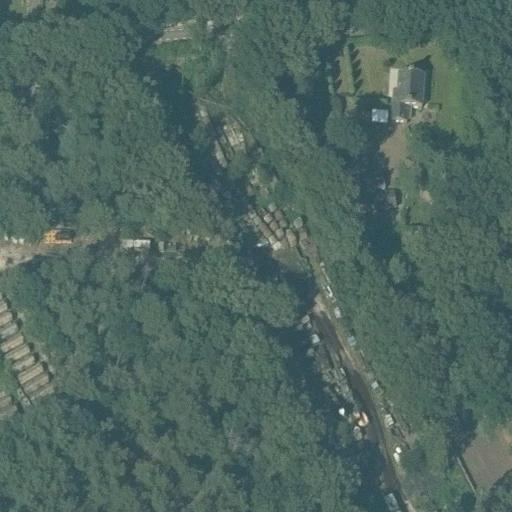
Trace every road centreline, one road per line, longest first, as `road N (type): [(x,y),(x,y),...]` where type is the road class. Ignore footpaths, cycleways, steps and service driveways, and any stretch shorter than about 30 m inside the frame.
road 1 (unclassified): [(0,46),(308,26)]
road 2 (unclassified): [(308,26),(511,14)]
